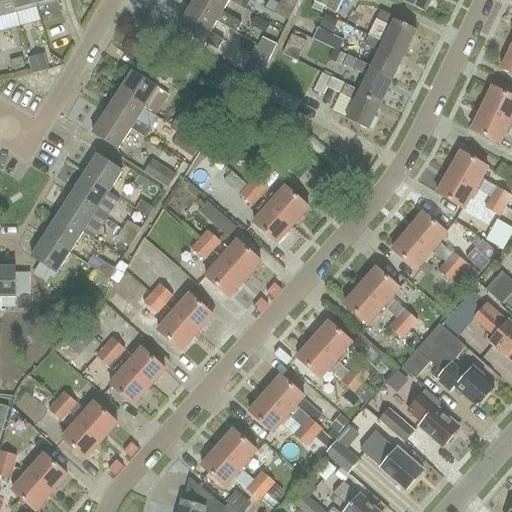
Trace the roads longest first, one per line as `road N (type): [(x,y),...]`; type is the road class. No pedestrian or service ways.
road 1 (residential): [(107,511),(380,193),(414,145),(483,0)]
road 2 (residential): [(0,126),(21,134),(38,126),(114,0)]
